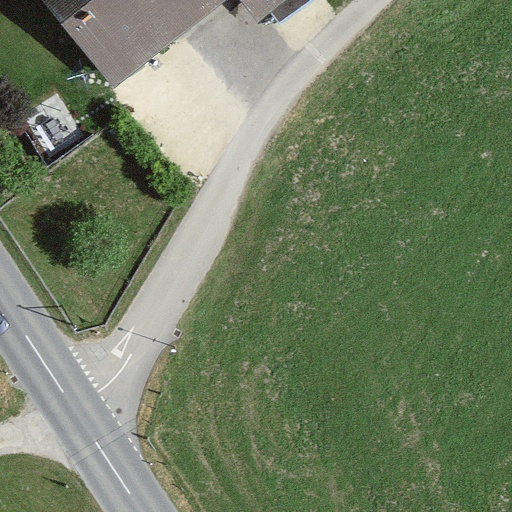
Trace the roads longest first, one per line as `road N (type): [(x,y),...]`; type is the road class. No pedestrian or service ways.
road 1 (residential): [(382,0),(305,76),(75,408)]
road 2 (secondary): [(0,296),(75,408)]
road 3 (secondary): [(75,408),(143,511)]
